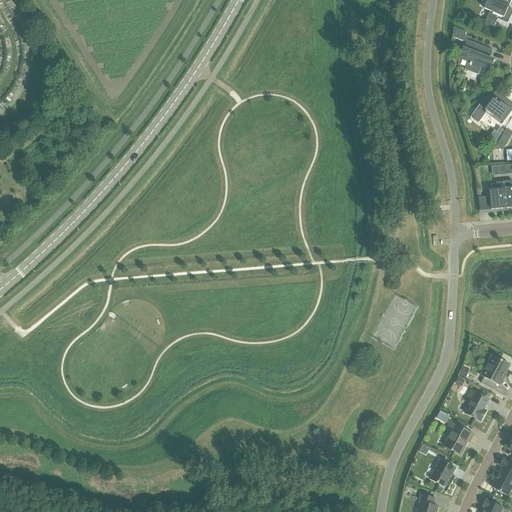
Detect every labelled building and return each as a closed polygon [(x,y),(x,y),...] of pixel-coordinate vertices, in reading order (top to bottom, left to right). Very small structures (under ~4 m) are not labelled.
[(511,0),(488,0),(484,9),(490,11),(492,12),(490,16),(498,19),(508,24),(511,14),(511,9),(508,8),(511,0)] [(487,19),(484,24),(493,28),(496,23),(493,22),(487,19)] [(453,27),(452,37),(456,39),(463,41),(465,35),(466,33),(460,30),(453,27)] [(461,54),(460,59),(468,62),(465,70),(479,75),(481,68),(489,71),(494,60),(488,57),(491,50),(493,51),(493,50),(472,42),(471,45),(467,43),(464,48),(461,54)] [(485,98),(471,118),(479,124),(486,113),(502,126),(509,116),(511,111),(511,103),(510,102),(503,96),(496,92),(492,96),(489,101),(485,98)] [(496,147),(503,151),(511,135),(511,133),(507,130),(496,147)] [(497,189),(489,190),(491,210),(511,208),(511,180),(497,182),(497,189)] [(484,378),(481,384),(494,390),(497,384),(500,386),(504,379),(502,378),(510,365),(494,356),(487,370),(485,369),(481,376),(484,378)] [(464,368),(461,374),(466,377),(469,370),(464,368)] [(456,383),(461,386),(465,381),(459,378),(456,383)] [(484,410),(489,400),(472,391),(467,400),(471,402),(465,413),(481,422),(487,411),(484,410)] [(440,411),(436,418),(446,423),(450,416),(440,411)] [(470,443),(474,435),(451,422),(448,427),(453,430),(444,446),(461,455),(468,442),(470,443)] [(423,445),(419,452),(426,456),(430,449),(423,445)] [(508,496),(511,488),(511,463),(503,458),(499,466),(503,468),(492,488),(508,496)] [(452,475),(456,468),(441,460),(430,479),(445,487),(451,475),(452,475)] [(436,511),(438,507),(433,505),(435,499),(421,495),(419,502),(421,503),(418,511),(436,511)] [(501,511),(503,507),(486,500),(482,507),(485,508),(483,511),(501,511)]
